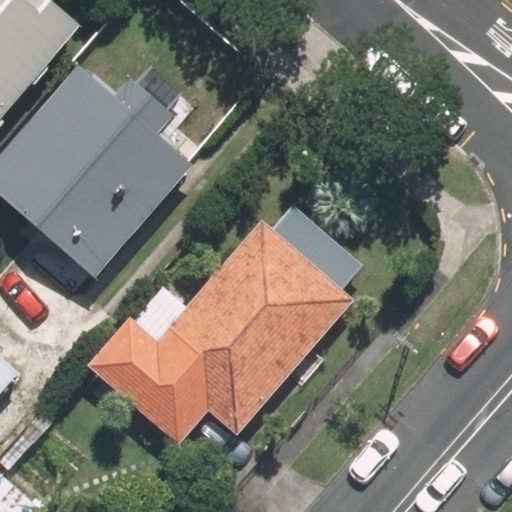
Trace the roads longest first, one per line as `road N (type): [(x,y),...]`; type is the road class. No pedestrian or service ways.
road 1 (residential): [(511,370),(391,511)]
road 2 (residential): [(402,0),(511,93)]
